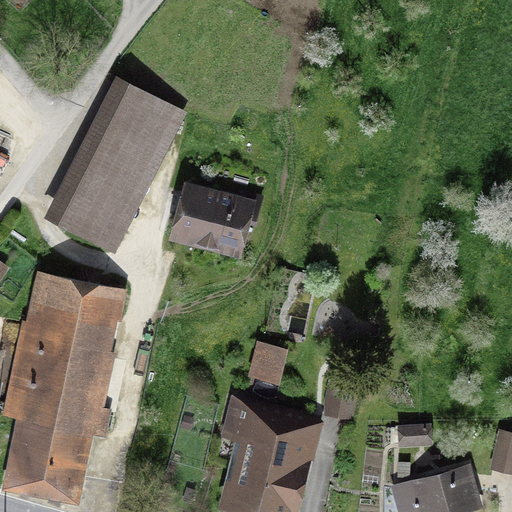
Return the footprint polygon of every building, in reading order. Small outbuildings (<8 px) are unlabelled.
[(122,83),(52,221),(120,256),(191,117),(122,83)] [(259,206),(199,191),(187,238),(247,253),(259,206)] [(0,259),(0,279),(10,268),(0,259)] [(132,297),(37,273),(1,419),(22,424),(11,471),(84,490),(132,297)] [(289,346),(257,338),(248,375),(280,383),(289,346)] [(357,386),(328,380),(324,413),(352,419),(357,386)] [(297,511),(323,416),(232,392),(221,434),(240,439),(230,477),(226,476),(218,504),(248,511),(297,511)] [(431,421),(397,423),(398,445),(432,443),(431,421)] [(511,430),(498,427),(488,468),(511,473),(511,430)] [(470,461),(391,484),(398,511),(458,511),(482,505),(470,461)]
